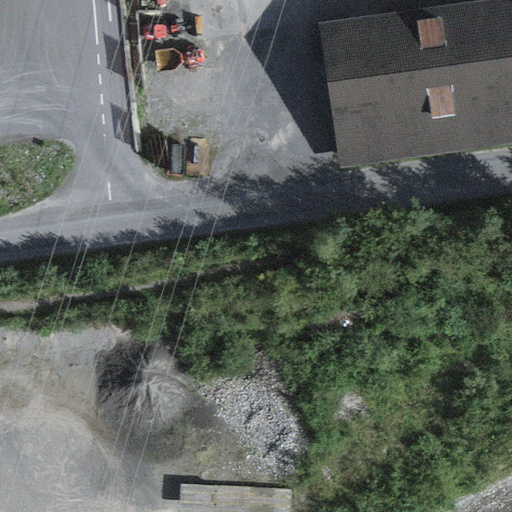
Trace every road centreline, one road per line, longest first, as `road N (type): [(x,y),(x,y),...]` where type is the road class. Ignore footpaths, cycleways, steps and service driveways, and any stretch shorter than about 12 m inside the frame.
road 1 (track): [(0,233),(511,168)]
road 2 (track): [(126,217),(110,0)]
